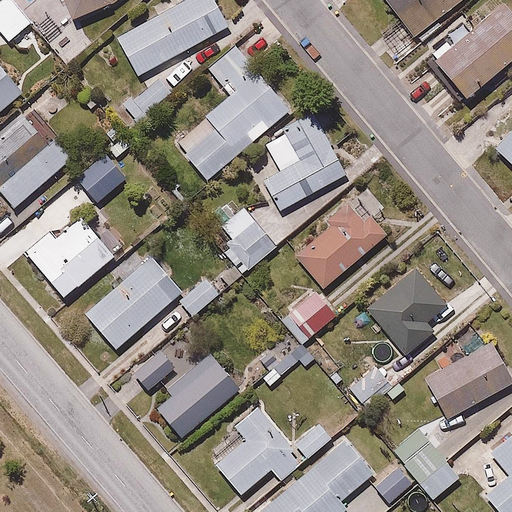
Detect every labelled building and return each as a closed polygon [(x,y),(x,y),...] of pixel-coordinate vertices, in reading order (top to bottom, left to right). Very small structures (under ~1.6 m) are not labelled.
[(8,0),(2,0),(0,2),(0,34),(7,43),(28,23),(8,0)] [(63,0),(74,24),(108,11),(123,0),(63,0)] [(139,78),(226,28),(210,0),(185,0),(116,38),(139,78)] [(462,0),(384,0),(413,38),(462,0)] [(511,63),(511,22),(500,9),(466,38),(462,36),(433,64),(466,104),(511,63)] [(288,111),(234,48),(207,70),(227,96),(174,141),(185,153),(183,156),(206,182),(288,111)] [(0,110),(20,93),(0,70),(0,110)] [(170,95),(157,80),(125,109),(145,130),(158,118),(152,112),(170,95)] [(86,82),(74,92),(89,111),(102,102),(86,82)] [(261,182),(279,212),(346,177),(309,113),(282,129),(298,162),(261,182)] [(47,146),(19,117),(0,132),(0,195),(13,209),(69,159),(53,141),(47,146)] [(134,140),(116,123),(98,142),(115,159),(134,140)] [(511,167),(511,129),(493,151),(511,167)] [(175,164),(165,154),(151,169),(158,175),(146,187),(165,206),(185,185),(169,170),(175,164)] [(77,181),(95,202),(122,179),(102,158),(77,181)] [(275,247),(242,207),(216,223),(227,236),(218,243),(246,273),(275,247)] [(321,291),(384,236),(368,217),(362,222),(353,220),(348,226),(328,224),(327,227),(293,259),(321,291)] [(54,241),(48,234),(23,253),(62,300),(113,259),(78,220),(54,241)] [(114,351),(180,294),(150,258),(82,316),(114,351)] [(445,307),(413,270),(364,311),(404,357),(432,333),(425,324),(445,307)] [(194,321),(219,295),(205,281),(179,307),(194,321)] [(337,317),(315,292),(281,320),(288,330),(302,347),(337,317)] [(251,359),(271,382),(298,359),(305,367),(314,359),(302,347),(288,330),(251,359)] [(446,420),(511,384),(488,344),(423,378),(446,420)] [(146,390),(171,368),(157,353),(132,374),(146,390)] [(178,438),(238,389),(207,355),(165,391),(171,398),(155,411),(178,438)] [(369,398),(389,379),(378,368),(358,387),(369,398)] [(345,395),(333,380),(315,394),(327,409),(345,395)] [(214,466),(240,496),(269,470),(280,481),(300,463),(255,409),(232,427),(243,441),(214,466)] [(306,459),(329,438),(317,426),(292,445),(306,459)] [(511,511),(511,436),(488,456),(506,478),(483,497),(496,511),(511,511)] [(341,502),(374,475),(345,440),(256,511),(344,511),(347,510),(341,502)] [(429,444),(403,467),(433,500),(458,477),(429,444)] [(386,508),(411,485),(397,469),(371,492),(386,508)] [(432,511),(437,506),(419,489),(404,504),(412,511),(432,511)]
